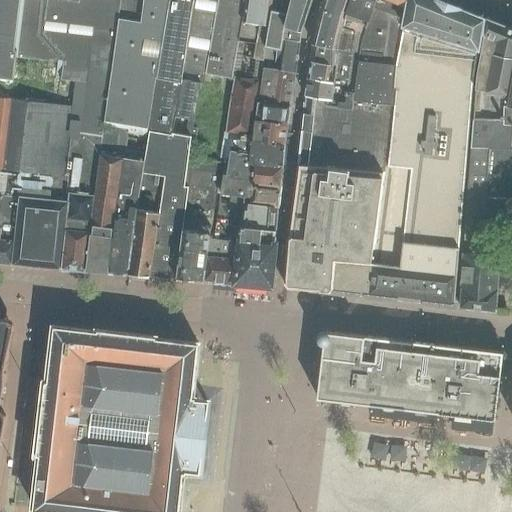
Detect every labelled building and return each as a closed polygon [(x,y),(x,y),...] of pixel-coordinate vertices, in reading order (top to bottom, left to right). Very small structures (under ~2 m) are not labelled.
[(0,0),(0,78),(13,80),(14,76),(16,56),(17,50),(15,50),(19,9),(20,8),(20,0),(0,0)] [(120,0),(23,0),(18,49),(17,56),(63,62),(60,80),(76,81),(85,82),(84,95),(80,132),(102,135),(105,118),(118,14),(120,0)] [(141,0),(139,18),(118,14),(105,118),(149,126),(154,93),(156,76),(160,56),(169,0),(141,0)] [(120,0),(118,14),(139,18),(141,0),(120,0)] [(149,126),(149,129),(173,133),(175,118),(188,120),(194,121),(195,121),(201,83),(181,80),(194,0),(169,0),(160,56),(156,76),(154,93),(149,126)] [(218,0),(194,0),(181,80),(201,83),(203,83),(205,74),(218,0)] [(218,0),(205,74),(233,79),(234,77),(236,61),(243,22),(245,0),(218,0)] [(255,59),(254,79),(261,79),(263,67),(269,25),(273,0),(245,0),(243,22),(236,61),(234,77),(239,77),(244,41),(256,44),(253,59),(255,59)] [(273,0),(269,25),(263,67),(278,70),(284,38),(286,27),(292,0),(273,0)] [(292,28),(302,31),(311,0),(292,0),(286,27),(292,28)] [(305,101),(301,130),(311,131),(390,140),(394,105),(396,91),(394,91),(393,91),(408,0),(375,0),(366,26),(364,28),(359,44),(352,100),(351,111),(329,108),(330,105),(315,103),(305,101)] [(305,96),(305,101),(315,103),(330,105),(329,108),(351,111),(352,100),(359,44),(364,28),(366,26),(375,0),(349,0),(339,34),(335,55),(334,65),(332,80),(330,100),(315,98),(305,96)] [(313,45),(310,61),(334,65),(335,55),(339,34),(349,0),(323,0),(323,1),(318,20),(313,45)] [(383,172),(371,263),(335,259),(332,291),(360,295),(398,299),(454,306),(462,228),(475,67),(477,54),(484,19),(483,18),(483,17),(440,0),(409,0),(404,32),(394,91),(396,91),(387,165),(384,165),(383,172)] [(475,104),(473,119),(501,121),(503,111),(507,112),(508,107),(506,106),(511,75),(511,28),(487,19),(487,21),(477,75),(475,104)] [(284,38),(278,70),(295,72),(300,42),(302,31),(292,28),(286,27),(284,38)] [(334,65),(310,61),(308,76),(332,80),(334,65)] [(261,79),(258,102),(280,105),(290,106),(295,72),(278,70),(263,67),(261,79)] [(332,80),(308,76),(305,96),(315,98),(330,100),(332,80)] [(239,77),(234,77),(233,79),(225,132),(241,134),(252,136),(254,119),(256,111),(257,102),(258,102),(261,79),(254,79),(239,77)] [(76,81),(74,94),(84,95),(85,82),(76,81)] [(473,119),(467,202),(487,204),(488,200),(511,200),(511,84),(508,107),(507,112),(503,111),(501,121),(473,119)] [(256,111),(254,119),(261,120),(278,122),(288,123),(288,122),(290,106),(280,105),(258,102),(257,102),(256,111)] [(254,119),(252,136),(252,141),(274,143),(284,145),(288,123),(278,122),(261,120),(254,119)] [(188,120),(186,129),(191,136),(196,137),(197,128),(193,128),(194,121),(188,120)] [(149,276),(170,278),(177,278),(178,268),(188,187),(192,158),(193,158),(196,137),(191,136),(173,133),(149,129),(147,140),(144,162),(143,173),(164,176),(150,266),(149,276)] [(102,135),(76,132),(70,131),(65,176),(68,176),(66,194),(68,194),(68,200),(61,268),(86,270),(87,260),(90,231),(100,154),(102,135)] [(311,131),(308,165),(383,172),(384,165),(387,165),(390,140),(311,131)] [(273,164),(282,165),(284,145),(274,143),(252,141),(252,136),(241,134),(240,139),(229,138),(227,153),(250,156),(249,162),(273,164)] [(229,198),(244,200),(244,197),(250,198),(251,184),(270,185),(280,186),(283,165),(282,165),(273,164),(249,162),(250,156),(227,153),(226,159),(221,194),(222,194),(221,196),(229,198)] [(123,158),(100,154),(90,231),(87,260),(86,270),(108,272),(109,262),(112,236),(113,236),(123,158)] [(129,274),(143,173),(144,162),(123,158),(113,236),(112,236),(109,262),(108,272),(129,274)] [(210,230),(211,226),(212,226),(220,162),(193,158),(192,158),(188,187),(178,268),(177,278),(178,278),(177,278),(195,280),(204,280),(205,280),(205,270),(207,255),(208,249),(209,242),(211,233),(210,232),(210,230)] [(331,292),(331,291),(332,291),(335,259),(371,263),(383,172),(308,165),(298,164),(293,204),(290,237),(288,238),(290,240),(288,259),(286,261),(288,263),(286,282),(284,284),(288,288),(290,286),(302,288),(304,289),(306,288),(318,289),(320,291),(322,289),(328,289),(329,291),(331,292)] [(143,173),(129,274),(149,276),(150,266),(164,176),(143,173)] [(251,184),(250,198),(249,203),(268,205),(278,207),(280,186),(270,185),(251,184)] [(0,236),(14,238),(19,195),(0,193),(0,236)] [(12,263),(61,268),(68,200),(19,195),(12,263)] [(243,207),(243,202),(244,200),(229,198),(228,205),(243,207)] [(243,202),(243,207),(242,217),(241,227),(276,230),(278,207),(268,205),(249,203),(243,202)] [(461,297),(460,307),(495,311),(497,301),(500,255),(501,223),(486,222),(487,204),(467,202),(465,223),(468,223),(464,252),(461,297)] [(241,227),(242,217),(237,216),(236,226),(228,225),(228,220),(217,218),(213,243),(233,245),(233,247),(239,248),(238,258),(237,273),(236,283),(270,286),(276,230),(241,227)] [(0,261),(11,263),(14,238),(0,236),(0,261)] [(205,280),(204,281),(205,281),(209,281),(234,283),(236,283),(237,273),(238,258),(239,248),(233,247),(233,245),(213,243),(209,242),(208,249),(207,255),(205,270),(205,280)] [(39,454),(37,476),(35,492),(33,509),(53,511),(179,511),(182,484),(184,472),(186,472),(186,471),(201,473),(205,436),(209,400),(194,398),(192,398),(194,385),(198,342),(156,337),(156,336),(97,329),(97,330),(54,325),(48,379),(38,378),(27,377),(27,379),(27,380),(19,443),(18,450),(18,452),(30,453),(39,454)] [(317,397),(356,402),(369,404),(441,412),(441,413),(454,414),(494,419),(502,352),(463,348),(413,341),(413,342),(390,339),(325,331),(325,333),(317,397)]
